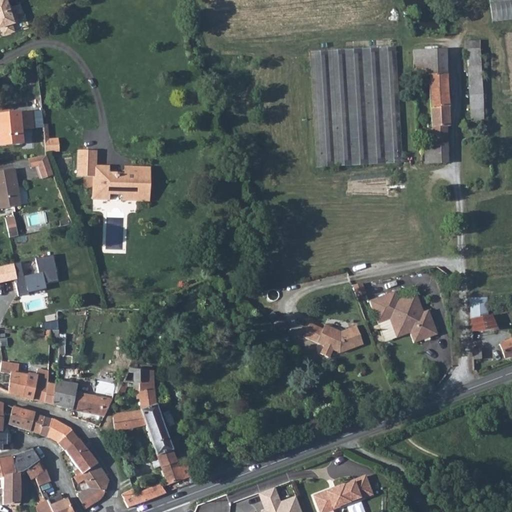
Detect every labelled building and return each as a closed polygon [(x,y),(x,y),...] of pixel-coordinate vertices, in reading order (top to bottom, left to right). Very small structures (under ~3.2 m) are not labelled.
[(0,0),(0,25),(0,26),(3,34),(14,30),(11,22),(18,20),(16,14),(22,12),(19,4),(10,7),(7,0),(0,0)] [(464,49),(466,49),(470,125),(482,125),(479,41),(464,41),(464,49)] [(395,47),(310,52),(316,166),(401,163),(395,47)] [(413,77),(427,77),(429,107),(447,107),(444,50),(412,50),(413,77)] [(431,145),(431,147),(446,146),(445,126),(449,126),(447,107),(429,107),(431,145)] [(0,145),(21,143),(20,129),(31,128),(30,110),(0,113),(0,145)] [(45,150),(57,149),(56,139),(44,140),(45,150)] [(422,146),(423,163),(446,163),(446,146),(431,147),(431,145),(422,146)] [(108,191),(123,192),(129,199),(148,200),(149,169),(131,168),(123,175),(108,175),(100,167),(93,167),(94,152),(79,152),(78,175),(93,176),(92,198),(100,198),(108,191)] [(29,168),(37,167),(41,178),(52,174),(45,156),(28,159),(29,168)] [(0,209),(20,206),(13,170),(0,171),(0,209)] [(24,203),(30,201),(26,187),(20,188),(24,203)] [(16,216),(8,218),(11,237),(19,235),(16,216)] [(16,278),(14,279),(17,296),(28,294),(27,291),(46,287),(45,284),(58,281),(52,255),(33,259),(36,272),(24,274),(21,262),(13,263),(16,278)] [(12,264),(0,266),(0,281),(14,279),(16,278),(13,263),(12,264)] [(364,294),(360,283),(350,285),(355,297),(364,294)] [(375,323),(387,319),(393,337),(408,332),(411,342),(435,334),(426,310),(421,312),(413,292),(395,299),(392,291),(367,301),(375,323)] [(470,331),(489,331),(488,315),(486,315),(485,299),(469,299),(470,331)] [(57,319),(43,322),(42,328),(58,329),(57,319)] [(323,346),(319,354),(328,358),(332,350),(338,353),(361,344),(354,326),(339,332),(322,325),(320,329),(308,324),(302,337),(323,346)] [(503,355),(504,357),(511,354),(511,338),(498,344),(503,355)] [(489,348),(493,359),(503,355),(498,344),(489,348)] [(471,359),(479,359),(479,349),(471,349),(471,359)] [(0,371),(9,374),(8,382),(7,392),(13,394),(23,397),(26,375),(17,373),(17,370),(13,369),(14,365),(0,361),(0,362),(0,371)] [(124,393),(127,387),(127,383),(139,383),(140,370),(134,370),(136,366),(130,365),(126,373),(125,376),(122,383),(119,390),(124,393)] [(44,402),(46,385),(46,381),(47,371),(36,369),(35,376),(31,375),(26,375),(23,397),(44,402)] [(153,388),(151,371),(140,370),(139,383),(138,391),(153,388)] [(71,409),(100,415),(102,408),(107,409),(108,407),(111,400),(75,393),(76,385),(56,382),(56,385),(53,404),(71,409)] [(53,404),(56,385),(51,385),(46,385),(44,402),(53,404)] [(146,425),(155,454),(155,457),(166,482),(167,484),(168,486),(182,481),(177,467),(155,405),(153,388),(138,391),(138,393),(140,411),(114,414),(113,418),(114,432),(146,425)] [(33,414),(12,407),(7,425),(28,431),(33,414)] [(37,434),(42,417),(38,415),(33,414),(28,431),(37,434)] [(48,438),(53,419),(42,417),(37,434),(48,438)] [(55,441),(56,441),(71,429),(53,419),(48,438),(55,441)] [(63,450),(78,439),(71,429),(56,441),(63,450)] [(78,469),(73,472),(76,476),(80,473),(82,474),(97,464),(78,439),(63,450),(78,469)] [(11,459),(14,474),(17,473),(23,470),(33,463),(37,460),(32,450),(9,457),(11,459)] [(0,477),(2,477),(2,505),(18,505),(18,486),(17,473),(14,474),(11,459),(9,457),(0,459),(0,477)] [(37,460),(33,463),(41,472),(45,470),(37,460)] [(30,480),(34,477),(41,472),(33,463),(23,470),(30,480)] [(80,487),(88,482),(91,484),(94,483),(95,486),(81,494),(76,496),(85,509),(101,498),(103,494),(100,489),(95,481),(104,475),(97,464),(82,474),(80,473),(76,476),(73,478),(80,487)] [(127,508),(195,481),(187,464),(177,467),(182,481),(168,486),(167,484),(161,487),(159,484),(134,496),(132,491),(122,495),(127,508)] [(50,481),(45,470),(41,472),(34,477),(37,486),(50,481)] [(108,479),(104,475),(95,481),(100,489),(103,494),(108,479)] [(314,496),(320,511),(341,503),(342,504),(370,493),(364,475),(336,486),(337,487),(314,496)] [(301,511),(296,495),(279,501),(274,486),(257,494),(263,510),(257,511),(301,511)] [(51,511),(59,511),(56,503),(54,497),(47,500),(51,511)] [(59,511),(72,511),(67,498),(61,501),(56,503),(59,511)] [(51,511),(47,500),(44,502),(42,503),(34,507),(35,511),(51,511)]
